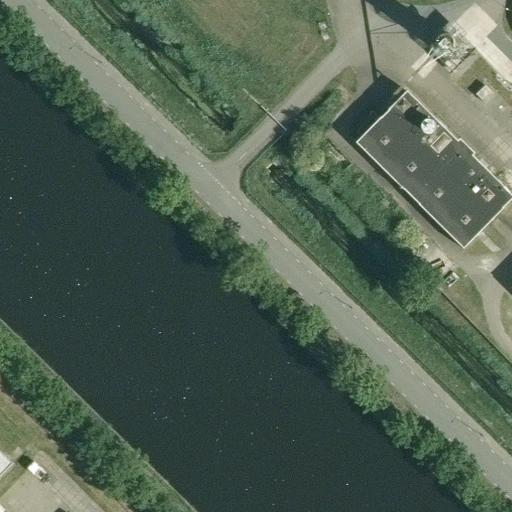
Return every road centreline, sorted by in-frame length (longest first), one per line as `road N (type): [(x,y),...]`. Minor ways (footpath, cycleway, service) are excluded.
road 1 (residential): [(18,0),(511,483)]
road 2 (track): [(143,511),(0,371)]
